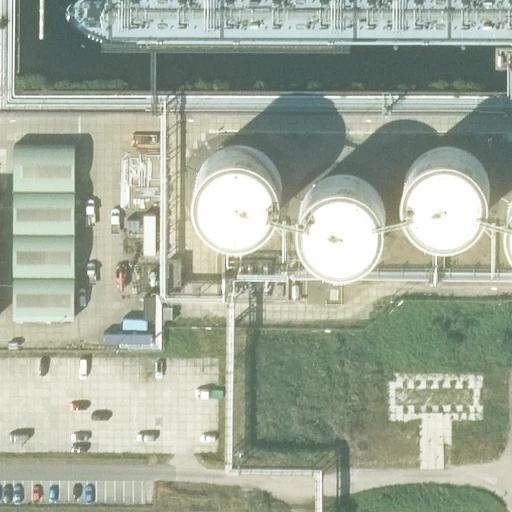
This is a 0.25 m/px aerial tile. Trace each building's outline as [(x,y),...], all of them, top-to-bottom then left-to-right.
[(13,317),(74,317),(75,145),(13,145),(13,317)] [(204,217),(218,229),(233,233),(249,231),(264,224),(274,211),(279,196),(278,180),(271,167),(260,156),(246,150),(231,149),(216,154),(203,166),(195,183),(196,201),(204,217)] [(416,218),(430,229),(445,233),(461,232),(475,224),(486,211),(490,196),(489,181),(483,167),(472,156),(458,150),(443,150),(428,155),(414,167),(407,183),(408,201),(416,218)] [(313,247),(327,259),(343,263),(359,261),(373,254),(383,241),(388,226),(387,211),(380,197),(369,186),(355,180),(340,180),(326,184),(312,196),(305,213),(305,231),(313,247)] [(169,260),(169,288),(181,288),(181,260),(169,260)] [(154,317),(154,296),(144,296),(144,317),(154,317)] [(160,317),(172,317),(172,306),(160,306),(160,317)]
